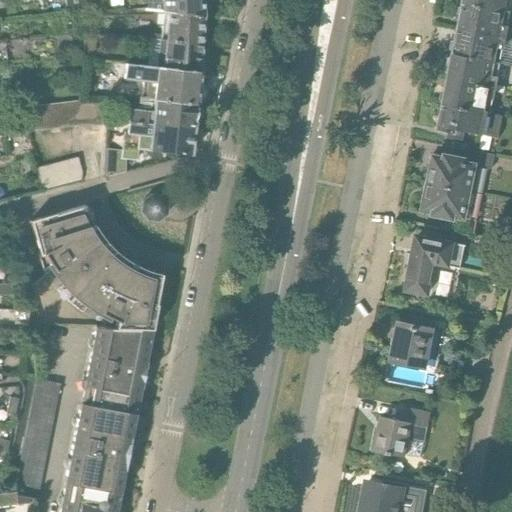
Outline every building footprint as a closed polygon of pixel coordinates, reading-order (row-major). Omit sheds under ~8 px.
[(65,0),(67,14),(86,12),(85,0),(65,0)] [(164,13),(203,18),(201,0),(133,0),(134,3),(151,3),(151,11),(164,13)] [(511,0),(465,0),(464,4),(510,13),(511,0)] [(459,30),(507,41),(511,42),(511,36),(508,35),(509,27),(507,26),(510,13),(464,4),(459,30)] [(161,40),(201,44),(203,18),(164,13),(161,40)] [(454,55),(500,64),(503,50),(505,50),(507,41),(459,30),(454,55)] [(147,66),(200,72),(201,44),(161,40),(150,39),(147,66)] [(449,80),(496,92),(505,93),(506,88),(497,86),(499,78),(497,77),(500,64),(454,55),(449,80)] [(144,98),(196,105),(199,82),(200,72),(147,66),(125,63),(123,80),(146,83),(144,98)] [(444,106),(490,114),(493,100),(494,100),(496,92),(449,80),(444,106)] [(127,122),(193,130),(196,105),(144,98),(140,98),(138,110),(130,109),(127,122)] [(80,126),(84,126),(82,101),(80,101),(70,102),(72,127),(80,126)] [(84,126),(95,126),(93,103),(82,101),(84,126)] [(61,129),(72,127),(70,102),(59,104),(61,129)] [(107,127),(108,121),(109,105),(108,105),(93,103),(95,126),(107,127)] [(49,130),(61,129),(59,104),(47,105),(49,130)] [(37,131),(49,130),(47,105),(36,107),(37,131)] [(490,114),(444,106),(439,132),(452,135),(451,140),(459,141),(461,131),(478,134),(478,136),(482,136),(480,148),(490,150),(493,138),(498,139),(503,117),(490,114)] [(26,133),(37,131),(36,107),(19,109),(26,133)] [(193,130),(127,122),(126,132),(123,132),(120,160),(138,161),(139,149),(157,151),(157,152),(191,154),(193,130)] [(429,184),(475,193),(481,166),(493,168),(496,155),(474,151),(472,162),(468,161),(445,156),(445,159),(434,157),(429,184)] [(81,183),(83,175),(78,158),(69,160),(75,184),(81,183)] [(64,186),(75,184),(69,160),(58,163),(64,186)] [(53,188),(64,186),(58,163),(47,166),(53,188)] [(42,190),(53,188),(47,166),(36,169),(42,190)] [(475,193),(429,184),(423,210),(434,212),(433,215),(451,219),(449,230),(474,235),(477,219),(470,218),(475,193)] [(161,196),(150,195),(142,201),(140,213),(147,221),(158,222),(166,215),(168,205),(161,196)] [(114,329),(151,331),(156,305),(155,305),(161,275),(141,269),(129,263),(113,251),(100,236),(93,225),(85,207),(84,207),(55,215),(55,214),(29,222),(40,256),(43,255),(49,265),(49,264),(53,270),(51,271),(56,277),(63,285),(57,290),(67,301),(68,302),(80,311),(84,305),(90,309),(100,315),(101,314),(106,316),(106,317),(117,323),(115,327),(115,328),(114,329)] [(407,292),(430,297),(433,284),(430,284),(434,265),(451,269),(451,267),(460,269),(465,246),(456,244),(418,236),(407,292)] [(0,295),(12,295),(12,285),(0,284),(0,295)] [(393,360),(428,367),(428,366),(437,368),(446,323),(432,321),(431,330),(400,324),(393,360)] [(82,392),(137,403),(151,331),(114,329),(95,328),(82,392)] [(7,406),(15,407),(17,399),(9,397),(7,406)] [(64,481),(118,492),(133,416),(134,416),(135,414),(80,403),(64,481)] [(5,414),(14,416),(15,407),(7,406),(5,414)] [(374,451),(420,460),(423,442),(425,443),(431,414),(404,409),(402,422),(381,417),(374,451)] [(0,448),(7,450),(8,441),(0,439),(0,448)] [(57,511),(114,511),(119,492),(118,492),(64,481),(57,511)] [(361,511),(401,511),(406,490),(368,482),(361,511)] [(13,483),(5,484),(5,493),(14,492),(13,483)] [(0,507),(17,506),(15,492),(14,492),(5,493),(0,493),(0,507)]
